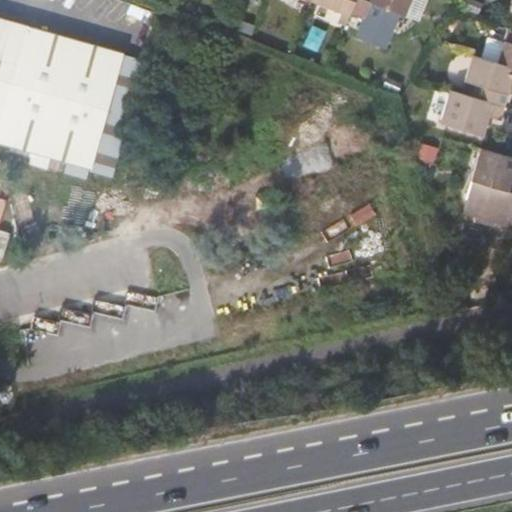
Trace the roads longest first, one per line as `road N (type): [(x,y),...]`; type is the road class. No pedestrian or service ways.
road 1 (trunk): [(511,424),(68,511)]
road 2 (trunk): [(329,511),(511,475)]
